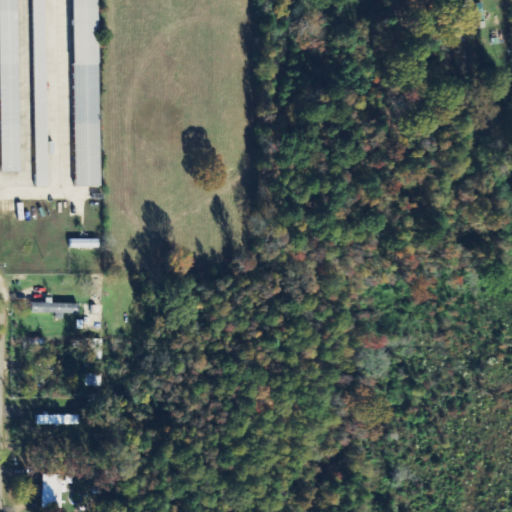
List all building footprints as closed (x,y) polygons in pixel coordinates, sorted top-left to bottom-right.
[(33,0),(36,188),(49,188),(45,0),(33,0)] [(98,0),(73,0),(76,187),(101,187),(98,0)] [(56,314),(56,319),(64,320),(64,314),(79,315),(79,303),(46,302),(46,303),(31,303),(31,313),(56,314)] [(93,360),(102,361),(102,340),(86,340),(86,369),(92,369),(93,360)] [(63,476),(44,475),(43,489),(53,490),(52,508),(62,508),(63,476)]
